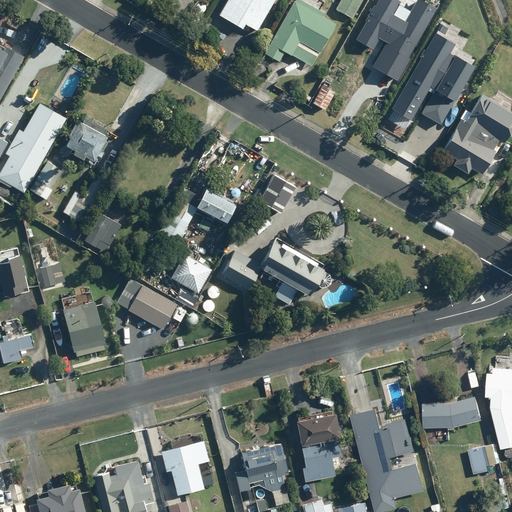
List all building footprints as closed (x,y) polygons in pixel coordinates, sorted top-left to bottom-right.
[(259,29),(275,0),(227,0),(220,13),(244,27),(247,22),(259,29)] [(286,50),(313,64),(320,50),(322,51),(338,21),(326,15),(327,12),(304,0),(294,0),(290,9),(288,8),(280,23),(281,24),(266,52),(281,60),(286,50)] [(341,0),(337,8),(354,17),(362,0),(341,0)] [(390,39),(375,63),(398,76),(411,55),(408,53),(437,4),(429,0),(415,0),(405,19),(391,11),(397,0),(376,0),(356,36),(372,45),(380,33),(390,39)] [(435,30),(394,105),(411,115),(427,86),(432,89),(421,109),(440,120),(473,60),(449,47),(452,40),(435,30)] [(0,100),(25,55),(6,44),(5,47),(0,44),(0,100)] [(314,101),(327,108),(337,90),(324,83),(321,88),(318,87),(315,92),(318,94),(314,101)] [(511,123),(511,110),(481,92),(464,119),(460,117),(441,148),(455,157),(452,163),(467,172),(470,166),(480,173),(481,172),(488,176),(495,165),(487,161),(494,149),(491,147),(498,137),(502,140),(511,123)] [(10,151),(0,169),(0,174),(27,189),(68,115),(40,100),(25,128),(20,125),(7,149),(10,151)] [(109,134),(81,118),(68,142),(77,148),(75,152),(85,157),(87,153),(96,158),(109,134)] [(49,159),(37,178),(48,184),(60,166),(49,159)] [(93,206),(108,179),(96,172),(81,199),(93,206)] [(198,204),(229,220),(238,202),(207,186),(198,204)] [(178,243),(199,207),(182,197),(161,234),(178,243)] [(107,251),(122,224),(101,212),(86,239),(107,251)] [(245,215),(238,212),(234,218),(241,222),(245,215)] [(212,220),(201,215),(196,224),(207,230),(212,220)] [(228,226),(237,230),(241,223),(232,219),(228,226)] [(150,229),(145,238),(151,242),(156,233),(150,229)] [(223,272),(250,288),(257,276),(260,277),(266,267),(312,293),(318,283),(324,286),(329,284),(333,278),(332,273),(325,270),(326,268),(276,240),(262,263),(236,248),(223,272)] [(5,247),(2,248),(1,251),(2,254),(5,255),(8,254),(9,251),(8,248),(5,247)] [(0,257),(0,269),(5,293),(25,289),(24,286),(28,285),(27,279),(29,278),(23,252),(0,257)] [(172,275),(199,291),(213,268),(185,252),(172,275)] [(56,283),(52,263),(41,266),(43,275),(38,276),(40,284),(45,283),(45,285),(56,283)] [(348,274),(355,278),(357,273),(350,269),(348,274)] [(178,302),(143,283),(129,308),(164,328),(178,302)] [(195,296),(186,291),(180,300),(189,306),(195,296)] [(65,304),(68,305),(71,303),(73,300),(71,297),(67,296),(64,297),(63,301),(65,304)] [(64,307),(75,350),(106,342),(96,300),(64,307)] [(35,345),(33,332),(9,338),(8,334),(4,335),(5,339),(0,340),(0,352),(2,352),(4,361),(24,356),(22,348),(35,345)] [(511,367),(497,366),(494,405),(503,442),(511,439),(511,367)] [(427,402),(427,426),(456,426),(485,417),(479,395),(458,401),(427,402)] [(352,412),(378,509),(398,504),(395,492),(425,484),(418,459),(397,464),(394,454),(416,448),(408,415),(388,420),(390,424),(382,426),(377,405),(352,412)] [(298,419),(303,443),(342,435),(338,411),(334,412),(333,409),(300,415),(300,418),(298,419)] [(205,439),(162,450),(167,471),(172,470),(178,493),(205,487),(199,463),(210,460),(205,439)] [(340,440),(303,447),(307,465),(303,466),(306,480),(337,474),(334,456),(343,454),(340,440)] [(283,443),(243,452),(250,482),(254,481),(255,485),(260,484),(273,490),(287,487),(284,473),(290,472),(283,443)] [(471,448),(476,473),(491,470),(490,464),(499,462),(495,443),(476,447),(477,447),(471,448)] [(78,466),(76,454),(52,460),(54,471),(78,466)] [(95,473),(104,511),(149,511),(147,502),(155,500),(151,482),(146,483),(140,459),(116,465),(118,473),(112,474),(110,469),(95,473)] [(87,511),(81,486),(79,486),(78,482),(72,484),(72,482),(49,488),(49,490),(39,493),(39,496),(37,496),(39,503),(30,505),(31,511),(87,511)] [(190,511),(187,498),(168,504),(170,511),(190,511)] [(268,511),(267,498),(258,498),(259,511),(268,511)] [(479,502),(481,511),(483,511),(501,509),(499,498),(479,502)] [(335,511),(333,503),(327,505),(325,499),(305,504),(307,511),(335,511)] [(370,511),(368,501),(341,507),(342,511),(370,511)]
